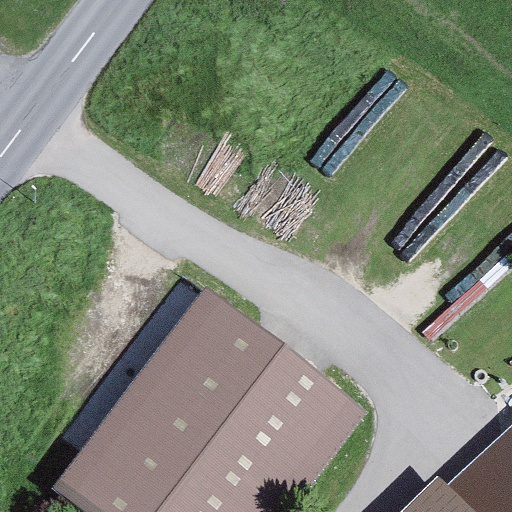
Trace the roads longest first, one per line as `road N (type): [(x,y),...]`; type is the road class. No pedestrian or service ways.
road 1 (unknown): [(0,89),(307,294),(450,407)]
road 2 (secondary): [(0,158),(119,0)]
